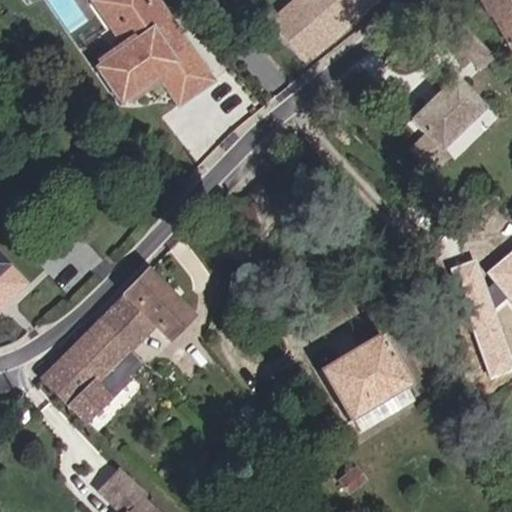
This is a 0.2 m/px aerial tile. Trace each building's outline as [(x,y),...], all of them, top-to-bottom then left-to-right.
[(216,78),(174,16),(173,17),(167,21),(153,0),(108,0),(121,19),(126,15),(140,35),(98,63),(122,98),(161,71),(158,65),(168,59),(192,95),(216,78)] [(108,0),(153,0),(167,21),(173,17),(161,0),(100,0),(116,22),(121,19),(108,0)] [(303,66),(378,0),(294,0),(268,23),(303,66)] [(511,0),(478,0),(510,50),(511,48),(511,0)] [(433,147),(476,103),(446,72),(402,116),(418,132),(404,146),(425,167),(439,153),(433,147)] [(105,160),(93,148),(81,160),(76,156),(70,161),(75,166),(87,177),(105,160)] [(511,304),(511,256),(488,276),(495,284),(484,292),(474,265),(452,272),(490,379),(511,371),(511,370),(492,313),(508,299),(511,304)] [(0,262),(0,310),(24,287),(0,262)] [(189,317),(146,275),(97,324),(41,381),(85,422),(117,389),(139,366),(125,353),(126,351),(116,341),(142,317),(152,326),(167,340),(189,317)] [(116,341),(126,351),(152,326),(142,317),(116,341)] [(348,427),(353,424),(405,392),(410,389),(380,339),(318,375),(348,427)] [(412,403),(405,392),(353,424),(358,434),(412,403)] [(346,495),(362,483),(353,471),(337,483),(346,495)] [(152,511),(139,500),(142,496),(117,473),(97,494),(116,511),(152,511)]
